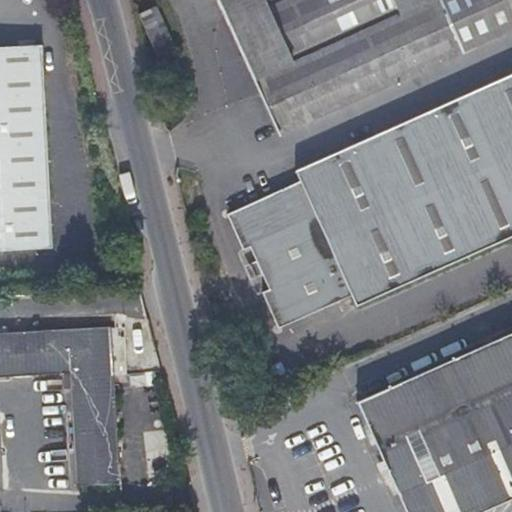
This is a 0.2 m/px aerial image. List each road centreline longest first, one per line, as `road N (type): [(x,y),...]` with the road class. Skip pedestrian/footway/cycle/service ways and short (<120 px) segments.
road 1 (residential): [(226,511),(101,0)]
road 2 (unknown): [(210,197),(271,357),(295,359),(511,263)]
road 3 (unknown): [(210,197),(511,58)]
road 4 (unknown): [(195,158),(216,64),(198,7)]
